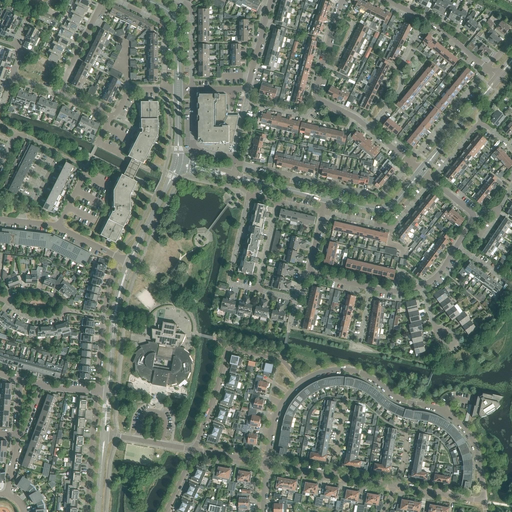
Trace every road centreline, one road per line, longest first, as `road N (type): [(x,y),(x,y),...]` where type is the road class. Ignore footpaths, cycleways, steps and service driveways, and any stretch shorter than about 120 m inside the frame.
road 1 (residential): [(302,382),(355,370),(399,398),(452,415),(475,444),(484,502)]
road 2 (residential): [(476,215),(422,290),(387,293),(312,272)]
road 3 (residential): [(409,163),(382,196),(234,160)]
road 4 (residential): [(193,451),(230,347),(281,360),(302,382)]
road 5 (residential): [(192,88),(247,86),(271,0)]
road 6 (residential): [(117,257),(96,391)]
road 7 (tertiary): [(129,262),(107,392)]
road 8 (residential): [(396,486),(267,463)]
road 9 (residential): [(431,180),(392,226),(323,212)]
road 10 (residential): [(369,130),(402,89),(402,64),(425,20)]
road 11 (residential): [(409,163),(486,68)]
road 12 (tertiary): [(421,172),(499,78)]
road 13 (residential): [(17,224),(52,153),(14,133)]
road 14 (residential): [(96,391),(84,511)]
road 15 (residential): [(511,148),(480,120),(431,180)]
